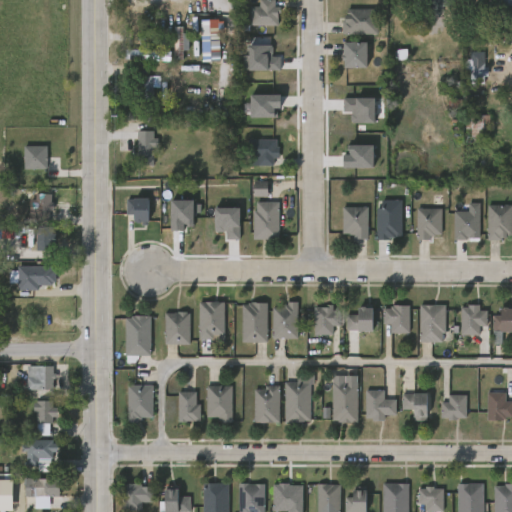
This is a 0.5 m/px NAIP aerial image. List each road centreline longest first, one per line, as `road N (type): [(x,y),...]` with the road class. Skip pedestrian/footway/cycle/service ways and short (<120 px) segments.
road 1 (tertiary): [(95,0),(95,511)]
road 2 (residential): [(98,453),(511,453)]
road 3 (residential): [(511,271),(157,273)]
road 4 (residential): [(310,0),(313,270)]
